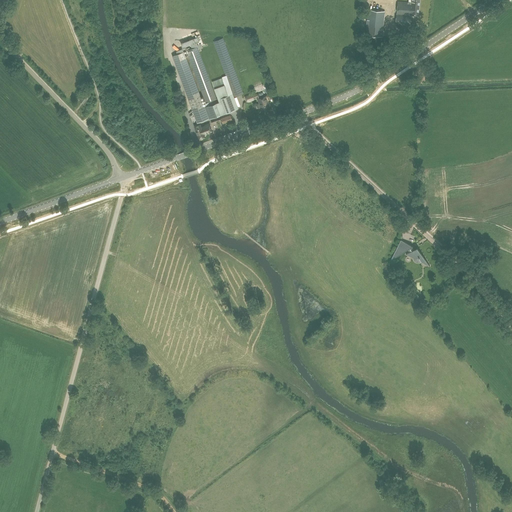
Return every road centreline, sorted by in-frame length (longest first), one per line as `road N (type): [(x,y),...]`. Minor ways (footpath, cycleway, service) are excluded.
road 1 (tertiary): [(122,177),(349,94),(495,0)]
road 2 (track): [(511,329),(474,282),(308,125)]
road 3 (track): [(122,194),(53,452)]
road 4 (unclassified): [(122,177),(95,137),(0,38)]
road 5 (track): [(173,511),(147,487),(53,452)]
road 6 (tertiary): [(0,222),(122,177)]
